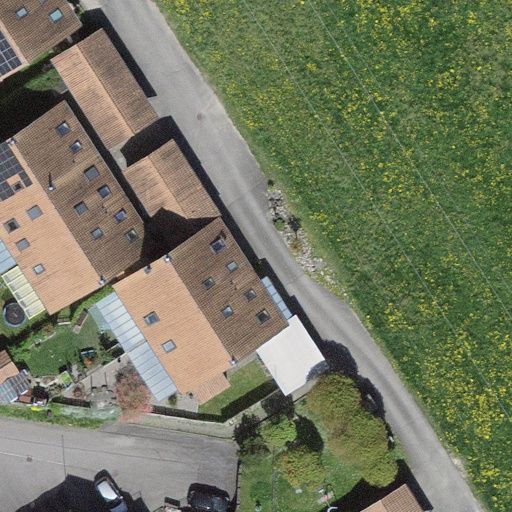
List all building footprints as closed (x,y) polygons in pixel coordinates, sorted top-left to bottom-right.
[(14,0),(0,9),(0,82),(85,27),(67,0),(14,0)] [(0,0),(0,9),(14,0),(0,0)] [(102,28),(54,59),(111,149),(160,119),(102,28)] [(0,214),(100,152),(66,99),(0,140),(0,214)] [(173,138),(124,170),(176,249),(225,218),(173,138)] [(0,214),(0,229),(26,271),(133,203),(100,152),(0,214)] [(26,271),(53,313),(159,245),(133,203),(26,271)] [(152,339),(258,271),(225,218),(176,249),(118,287),(152,339)] [(152,339),(185,390),(292,322),(258,271),(152,339)] [(421,511),(403,484),(359,511),(421,511)]
